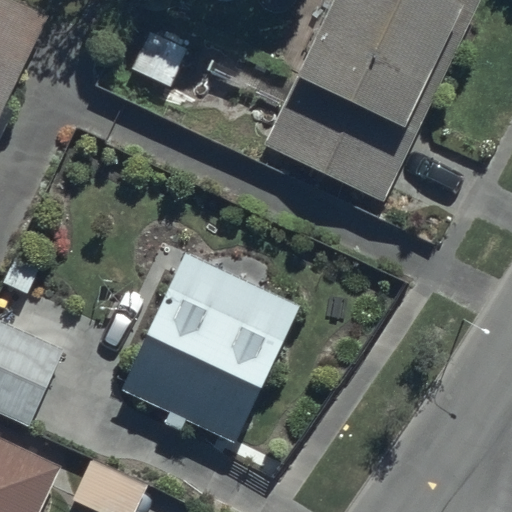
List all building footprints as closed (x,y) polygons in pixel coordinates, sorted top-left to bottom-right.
[(302,71),(262,159),(384,214),(412,150),(405,147),(462,21),(471,25),(479,7),(464,0),(298,0),(272,58),(302,71)] [(0,149),(13,121),(2,116),(45,27),(0,5),(0,149)] [(197,23),(165,7),(130,75),(166,93),(185,57),(180,55),(197,23)] [(300,313),(184,261),(122,398),(165,418),(160,428),(181,437),(185,428),(237,452),(300,313)] [(0,328),(0,418),(33,433),(67,359),(0,328)] [(44,511),(61,476),(0,446),(0,511),(44,511)] [(88,465),(69,504),(85,511),(137,511),(147,493),(88,465)]
